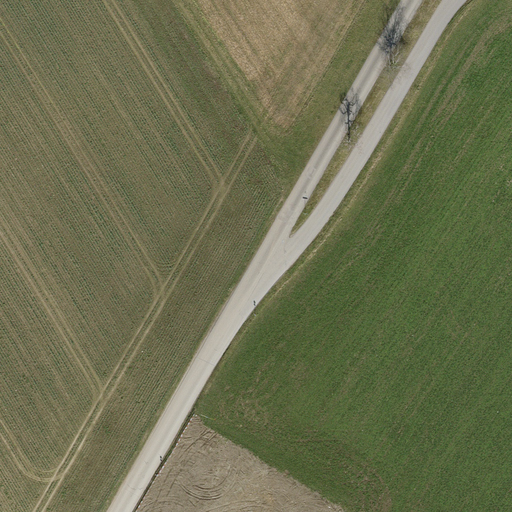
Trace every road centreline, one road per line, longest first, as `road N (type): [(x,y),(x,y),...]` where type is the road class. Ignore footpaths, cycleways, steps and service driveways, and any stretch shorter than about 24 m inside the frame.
road 1 (unclassified): [(454,0),(308,232),(261,262)]
road 2 (unclassified): [(414,0),(261,262)]
road 3 (unclassified): [(261,262),(122,511)]
